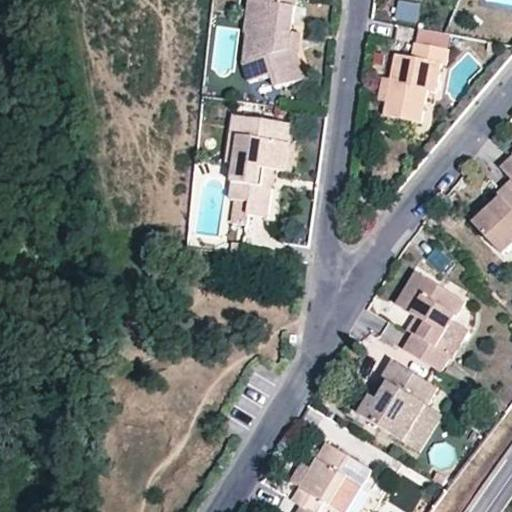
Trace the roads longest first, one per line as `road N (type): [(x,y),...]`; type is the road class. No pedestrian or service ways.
road 1 (residential): [(357,0),(323,349)]
road 2 (residential): [(511,84),(406,206),(323,349)]
road 3 (residential): [(323,349),(223,511)]
